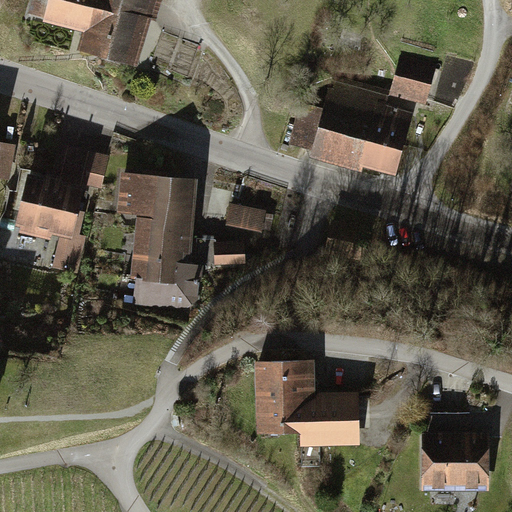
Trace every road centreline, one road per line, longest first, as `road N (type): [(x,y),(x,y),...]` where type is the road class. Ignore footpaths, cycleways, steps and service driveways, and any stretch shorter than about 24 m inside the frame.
road 1 (residential): [(0,75),(408,207)]
road 2 (track): [(511,379),(381,345),(272,336),(222,348),(173,396)]
road 3 (residential): [(408,207),(481,79),(497,28),(494,0)]
road 4 (track): [(150,423),(235,471),(287,511)]
road 5 (residential): [(148,511),(109,444),(140,434),(173,396)]
